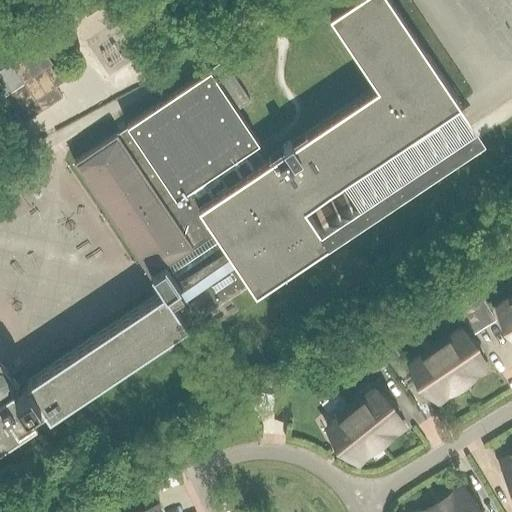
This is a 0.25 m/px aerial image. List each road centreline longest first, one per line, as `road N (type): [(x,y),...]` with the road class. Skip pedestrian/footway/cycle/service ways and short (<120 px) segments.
road 1 (residential): [(210,511),(196,477),(277,456),(320,473),(362,504)]
road 2 (residential): [(362,504),(511,411)]
